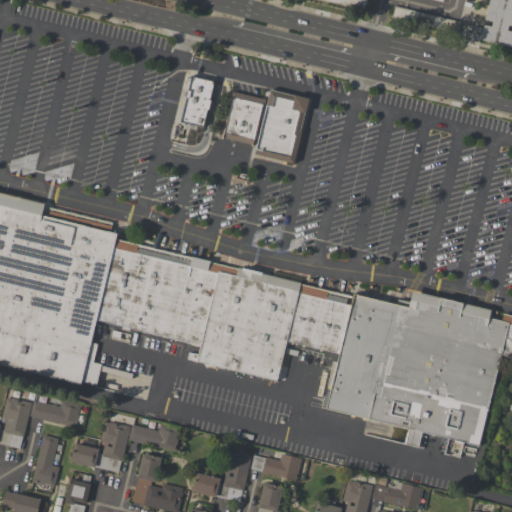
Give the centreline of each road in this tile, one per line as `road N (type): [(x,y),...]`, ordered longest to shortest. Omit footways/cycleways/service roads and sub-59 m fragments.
road 1 (primary): [(371,42),(198,0)]
road 2 (primary): [(78,0),(229,36)]
road 3 (primary): [(365,68),(511,104)]
road 4 (primary): [(229,36),(365,68)]
